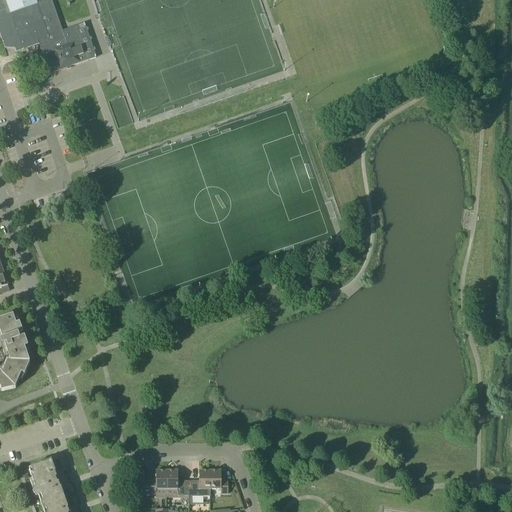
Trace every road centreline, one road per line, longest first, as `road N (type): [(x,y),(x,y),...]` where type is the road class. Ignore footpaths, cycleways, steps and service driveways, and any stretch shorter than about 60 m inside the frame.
road 1 (residential): [(80,424),(34,295)]
road 2 (residential): [(97,470),(191,449),(231,451)]
